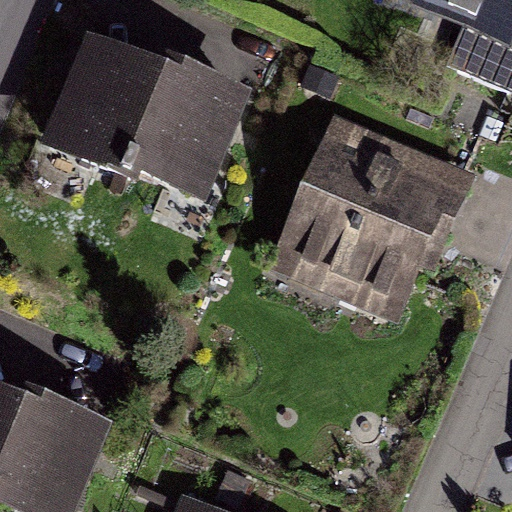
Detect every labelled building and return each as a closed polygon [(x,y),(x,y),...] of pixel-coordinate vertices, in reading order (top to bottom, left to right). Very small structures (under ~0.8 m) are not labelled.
[(511,0),(410,0),(404,13),(460,39),(444,74),(511,105),(511,0)] [(256,101),(79,33),(32,156),(209,223),(256,101)] [(474,183),(334,119),(263,274),(403,338),(474,183)] [(75,511),(109,427),(0,385),(0,511),(75,511)] [(197,511),(172,501),(167,511),(197,511)]
